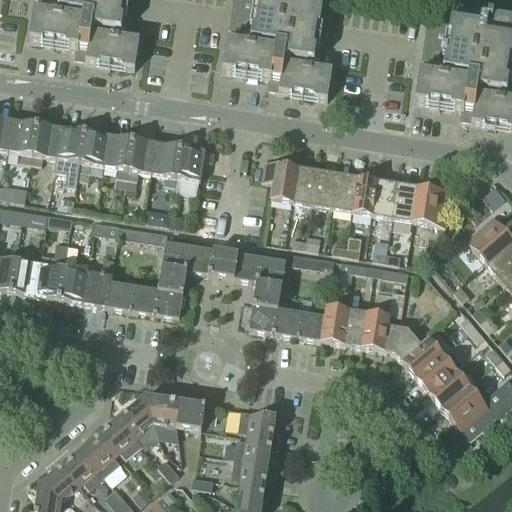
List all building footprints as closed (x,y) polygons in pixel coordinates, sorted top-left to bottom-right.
[(35,0),(34,11),(36,11),(35,18),(33,17),(28,47),(77,55),(75,64),(85,66),(85,69),(134,76),(139,46),(129,45),(130,40),(120,39),(126,0),(35,0)] [(286,0),(286,1),(276,0),(233,0),(227,41),(228,41),(227,48),(226,48),(221,78),(269,86),(268,95),(278,96),(277,99),(326,107),(331,76),(321,75),(322,70),(313,69),(323,0),(286,0)] [(511,24),(488,21),(488,17),(465,14),(465,15),(464,23),(479,25),(478,32),(449,27),(449,29),(426,26),(419,71),(421,72),(420,78),(418,78),(413,108),(462,116),(460,125),(470,126),(470,129),(511,135),(511,100),(505,99),(511,54),(511,24)] [(0,157),(7,159),(12,127),(0,125),(0,157)] [(30,171),(36,131),(12,127),(7,159),(20,161),(19,169),(30,171)] [(55,166),(60,135),(36,131),(30,171),(40,173),(42,164),(55,166)] [(60,135),(55,166),(68,168),(67,177),(78,179),(84,138),(60,135)] [(103,174),(108,142),(84,138),(78,179),(76,187),(87,188),(88,180),(89,172),(103,174)] [(124,195),(132,146),(108,142),(103,174),(116,176),(115,184),(113,193),(124,195)] [(151,181),(156,150),(132,146),(124,195),(134,197),(137,179),(151,181)] [(175,185),(180,153),(156,150),(151,181),(164,183),(162,192),(174,194),(175,185)] [(175,185),(199,189),(203,168),(210,169),(212,159),(203,158),(203,157),(180,153),(175,185)] [(290,210),(296,174),(264,169),(261,189),(272,191),(270,206),(290,210)] [(311,213),(316,177),(296,174),(290,210),(311,213)] [(331,216),(337,180),(316,177),(311,213),(331,216)] [(351,219),(357,184),(337,180),(331,216),(351,219)] [(371,222),(377,187),(357,184),(351,219),(371,222)] [(391,226),(397,190),(377,187),(371,222),(391,226)] [(411,229),(417,193),(397,190),(391,226),(411,229)] [(443,234),(449,198),(417,193),(411,229),(443,234)] [(58,204),(56,215),(71,218),(72,207),(58,204)] [(0,228),(8,229),(10,216),(0,214),(0,215),(0,228)] [(484,272),(511,248),(491,224),(463,247),(484,272)] [(126,247),(128,236),(119,234),(117,245),(126,247)] [(136,248),(137,237),(128,236),(126,247),(136,248)] [(145,249),(147,238),(137,237),(136,248),(145,249)] [(155,251),(156,240),(147,238),(145,249),(155,251)] [(164,250),(166,241),(156,240),(155,251),(164,252),(164,250)] [(304,257),(305,248),(292,246),(291,255),(304,257)] [(305,248),(304,257),(317,259),(319,250),(305,248)] [(497,287),(511,275),(511,248),(484,272),(497,287)] [(185,280),(189,254),(164,250),(164,252),(160,276),(185,280)] [(64,267),(67,253),(55,251),(53,264),(41,262),(39,272),(34,303),(58,307),(64,267)] [(345,263),(346,254),(332,252),(331,261),(345,263)] [(210,284),(214,258),(189,254),(185,280),(210,284)] [(358,266),(359,257),(346,254),(345,263),(358,266)] [(0,298),(10,300),(16,260),(6,258),(5,266),(0,265),(0,298)] [(231,287),(235,261),(214,258),(210,284),(231,287)] [(384,270),(386,261),(373,259),(371,268),(384,270)] [(16,260),(10,300),(34,303),(39,272),(26,270),(27,262),(16,260)] [(293,273),(295,262),(285,260),(284,269),(284,272),(293,273)] [(255,290),(259,265),(235,261),(231,287),(255,290)] [(398,272),(400,263),(386,261),(384,270),(398,272)] [(302,274),(304,264),(295,262),(293,273),(302,274)] [(312,276),(313,265),(304,264),(302,274),(312,276)] [(280,294),(284,272),(284,269),(259,265),(255,290),(280,294)] [(321,277),(323,266),(313,265),(312,276),(321,277)] [(110,290),(111,290),(112,283),(111,283),(113,267),(102,266),(100,281),(87,279),(82,311),(106,315),(110,290)] [(323,266),(321,277),(330,279),(332,268),(323,266)] [(75,269),(64,267),(58,307),(82,311),(87,279),(73,277),(75,269)] [(352,280),(353,270),(340,268),(339,278),(352,280)] [(365,282),(366,273),(353,270),(352,280),(365,282)] [(393,287),(395,277),(381,275),(380,284),(393,287)] [(510,303),(511,301),(511,275),(497,287),(510,303)] [(182,301),(185,280),(160,276),(157,297),(182,301)] [(406,289),(408,279),(395,277),(393,287),(406,289)] [(133,293),(111,290),(110,290),(106,315),(129,318),(133,293)] [(277,316),(280,294),(255,290),(252,312),(277,316)] [(153,322),(157,297),(133,293),(129,318),(153,322)] [(462,310),(469,304),(459,293),(452,299),(462,310)] [(178,326),(182,301),(157,297),(153,322),(178,326)] [(273,341),(277,316),(252,312),(248,337),(273,341)] [(340,352),(346,316),(325,313),(324,323),(320,348),(340,352)] [(478,330),(485,323),(477,314),(470,320),(478,330)] [(296,345),(300,319),(277,316),(273,341),(296,345)] [(361,355),(367,319),(346,316),(340,352),(361,355)] [(320,348),(324,323),(300,319),(296,345),(320,348)] [(382,358),(386,333),(387,323),(367,319),(361,355),(382,358)] [(488,341),(495,335),(485,323),(478,330),(488,341)] [(467,339),(474,333),(466,324),(459,329),(467,339)] [(420,352),(406,336),(386,333),(382,358),(392,360),(400,369),(420,352)] [(483,344),(474,333),(467,339),(476,350),(483,344)] [(414,385),(441,362),(427,345),(420,352),(400,369),(414,385)] [(504,361),(511,355),(504,345),(496,351),(504,361)] [(441,362),(414,385),(427,401),(454,377),(462,370),(449,355),(441,362)] [(493,370),(500,364),(492,355),(485,361),(493,370)] [(503,382),(510,376),(500,364),(493,370),(503,382)] [(440,416),(467,393),(454,377),(427,401),(440,416)] [(453,432),(475,413),(481,408),(480,408),(489,401),(476,386),(467,393),(440,416),(453,431),(453,432)] [(475,413),(490,430),(511,411),(511,393),(506,386),(489,401),(480,408),(481,408),(475,413)] [(176,435),(180,409),(180,404),(170,402),(169,408),(144,404),(152,431),(176,435)] [(133,447),(134,446),(152,431),(144,404),(125,420),(122,417),(114,423),(117,427),(133,447)] [(180,409),(176,435),(200,438),(203,413),(180,409)] [(459,456),(490,430),(475,413),(453,432),(453,431),(444,439),(459,456)] [(273,439),(275,424),(240,419),(237,440),(245,441),(244,444),(276,449),(277,440),(273,439)] [(133,447),(117,427),(106,436),(103,432),(96,438),(116,463),(119,460),(125,466),(140,453),(134,446),(133,447)] [(116,463),(96,438),(88,445),(91,448),(80,457),(103,485),(119,472),(113,465),(116,463)] [(274,459),(276,449),(244,444),(244,448),(236,447),(232,467),(267,472),(269,458),(274,459)] [(88,497),(103,485),(80,457),(69,467),(66,463),(59,469),(79,493),(82,490),(88,497)] [(163,482),(171,475),(164,467),(156,474),(163,482)] [(265,486),(267,472),(232,467),(229,487),(239,489),(239,492),(268,497),(270,487),(265,486)] [(60,508),(79,493),(59,469),(52,475),(55,479),(37,494),(60,508)] [(169,490),(177,483),(171,475),(163,482),(169,490)] [(200,497),(202,486),(192,485),(190,495),(200,497)] [(210,498),(212,488),(202,486),(200,497),(210,498)] [(267,507),(268,497),(239,492),(235,511),(260,511),(262,506),(267,507)] [(59,511),(60,508),(37,494),(34,511),(59,511)]
